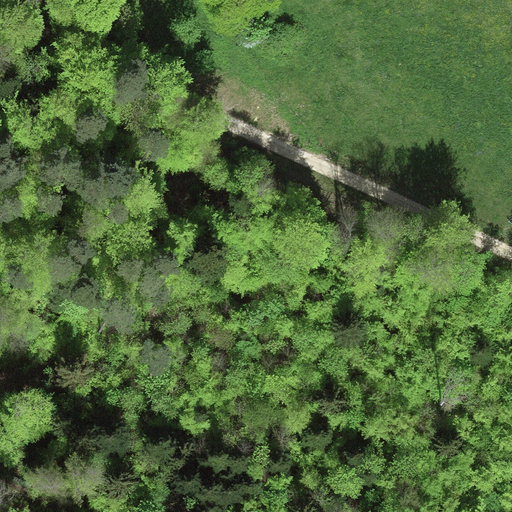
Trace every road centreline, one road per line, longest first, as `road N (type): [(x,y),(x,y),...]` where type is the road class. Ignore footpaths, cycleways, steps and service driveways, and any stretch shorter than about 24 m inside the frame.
road 1 (track): [(511,248),(262,139),(0,5)]
road 2 (track): [(0,159),(178,176),(262,139)]
